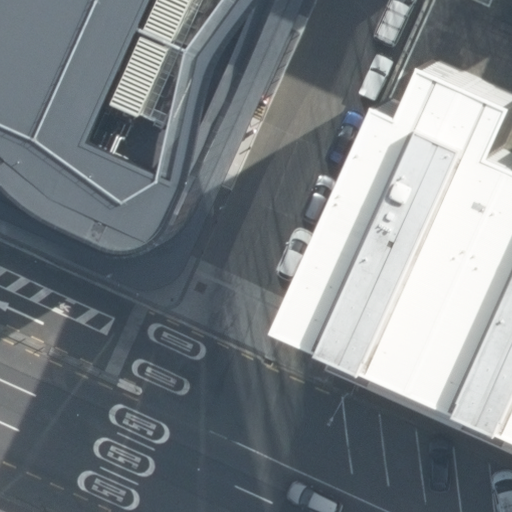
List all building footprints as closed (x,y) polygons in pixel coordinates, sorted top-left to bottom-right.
[(0,0),(0,179),(69,210),(121,234),(145,239),(166,239),(186,232),(196,222),(263,68),(274,42),(287,15),(293,0),(0,0)] [(274,42),(263,68),(275,71),(305,0),(293,0),(287,15),(274,42)] [(511,0),(470,0),(441,71),(419,122),(510,165),(511,165),(511,0)] [(511,165),(510,165),(511,159),(511,103),(441,71),(419,122),(342,317),(330,354),(333,359),(327,372),(511,454),(511,165)] [(0,179),(0,220),(53,245),(69,210),(0,179)]
